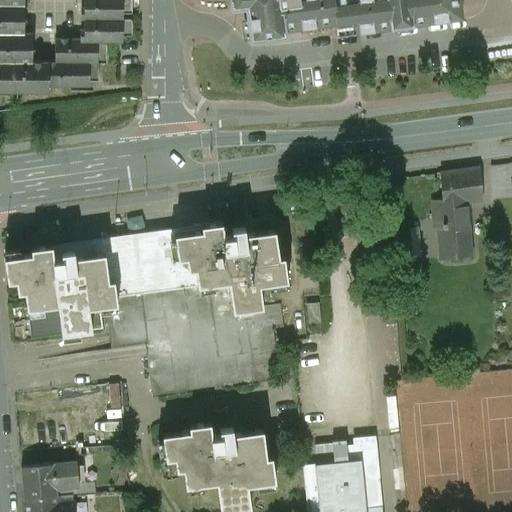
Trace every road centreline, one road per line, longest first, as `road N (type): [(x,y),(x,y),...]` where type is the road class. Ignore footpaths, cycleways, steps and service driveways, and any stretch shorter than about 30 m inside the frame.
road 1 (residential): [(164,19),(210,23),(240,57),(408,43),(486,28),(496,18)]
road 2 (secondary): [(511,121),(163,163)]
road 3 (secondary): [(163,163),(0,187)]
road 4 (residential): [(163,163),(164,19)]
